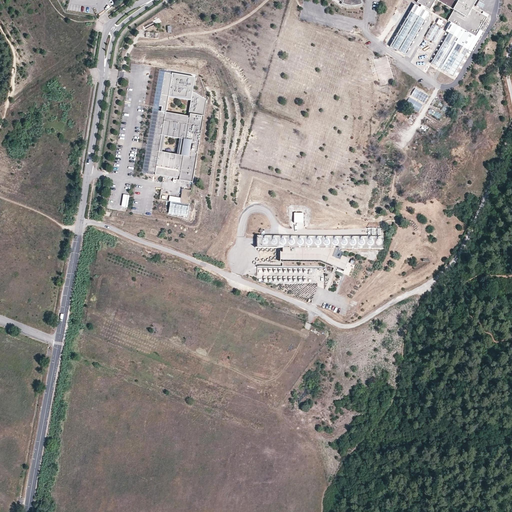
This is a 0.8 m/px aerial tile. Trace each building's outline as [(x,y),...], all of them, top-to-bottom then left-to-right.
[(437,0),(455,10),(450,20),(476,35),(487,16),(472,8),(477,0),(417,0),(417,2),(431,11),(437,0)] [(417,6),(392,47),(406,56),(432,15),(417,6)] [(435,43),(443,30),(432,24),(425,38),(435,43)] [(448,32),(431,62),(454,75),(468,49),(456,42),(458,38),(448,32)] [(165,83),(168,71),(161,70),(143,175),(153,177),(154,175),(149,175),(165,83)] [(205,100),(193,93),(196,76),(175,73),(175,74),(174,74),(174,72),(168,71),(165,83),(149,175),(154,175),(155,175),(156,173),(157,173),(157,176),(165,177),(166,170),(177,172),(175,179),(179,179),(179,177),(181,177),(181,180),(192,182),(205,100)] [(429,96),(415,89),(411,96),(424,104),(429,96)] [(423,105),(409,98),(406,104),(419,112),(423,105)] [(165,177),(175,179),(177,172),(166,170),(165,177)] [(189,188),(180,187),(178,202),(171,201),(169,214),(184,218),(189,188)] [(128,208),(130,196),(124,195),(122,207),(128,208)] [(294,213),(294,224),(304,223),(303,213),(294,213)] [(381,248),(381,238),(259,238),(258,248),(283,248),(283,260),(321,260),(345,270),(350,258),(338,253),(341,248),(381,248)]
